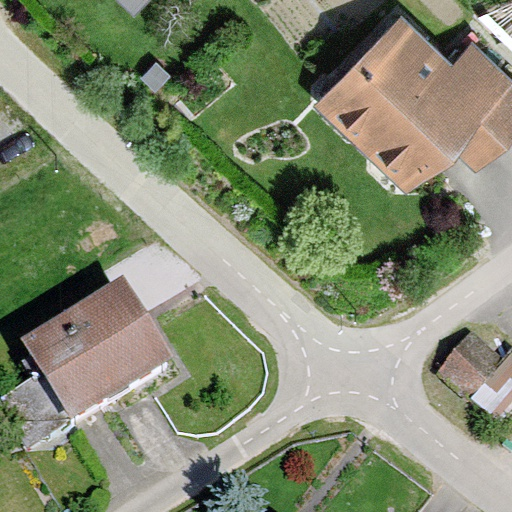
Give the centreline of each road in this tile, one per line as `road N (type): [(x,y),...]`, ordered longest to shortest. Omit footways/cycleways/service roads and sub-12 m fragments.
road 1 (residential): [(0,55),(344,374)]
road 2 (track): [(344,374),(127,511)]
road 3 (track): [(511,499),(344,374)]
road 4 (track): [(344,374),(511,253)]
